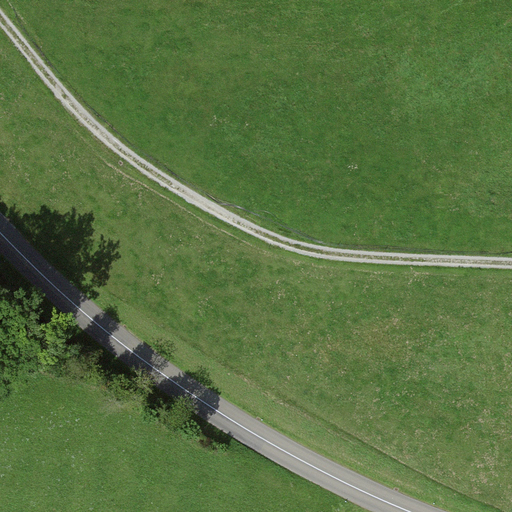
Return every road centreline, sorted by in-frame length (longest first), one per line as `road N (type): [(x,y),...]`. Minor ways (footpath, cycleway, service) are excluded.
road 1 (track): [(0,14),(57,87),(136,161),(276,241),(360,258),(511,265)]
road 2 (tertiary): [(0,228),(71,298),(213,406),(344,484),(410,511)]
